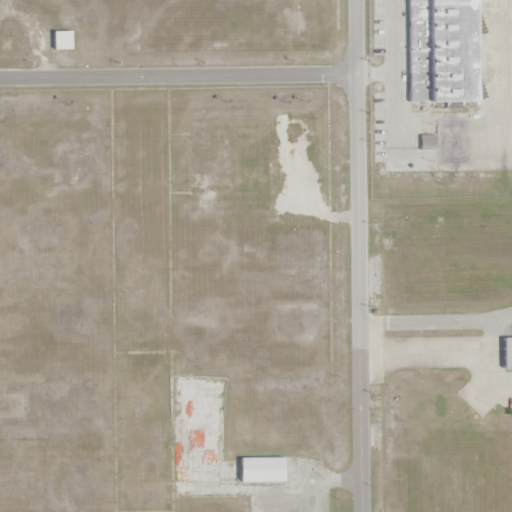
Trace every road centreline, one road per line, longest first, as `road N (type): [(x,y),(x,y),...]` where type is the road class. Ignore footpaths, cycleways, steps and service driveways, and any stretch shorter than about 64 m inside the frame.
road 1 (residential): [(360,511),(354,0)]
road 2 (residential): [(354,76),(0,79)]
